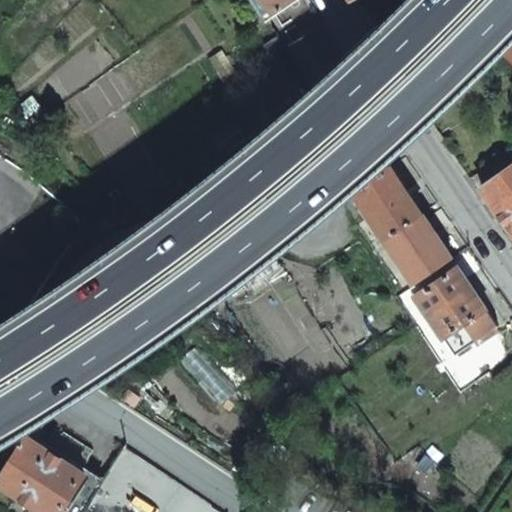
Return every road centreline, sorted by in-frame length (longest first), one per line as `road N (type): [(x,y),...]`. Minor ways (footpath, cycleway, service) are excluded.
road 1 (trunk): [(0,401),(296,187),(502,0)]
road 2 (trunk): [(434,0),(264,150),(0,343)]
road 3 (residential): [(333,0),(511,268)]
road 4 (residential): [(0,344),(256,511)]
